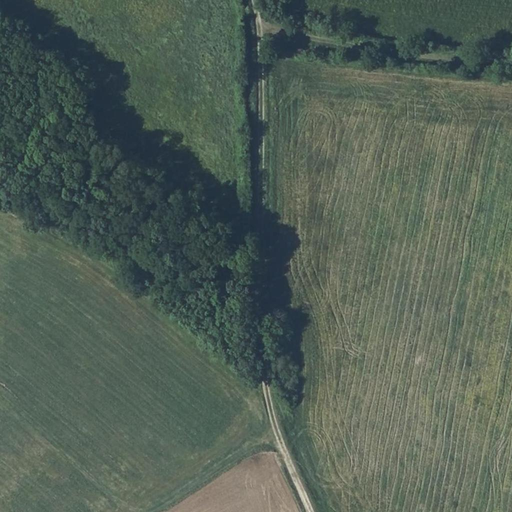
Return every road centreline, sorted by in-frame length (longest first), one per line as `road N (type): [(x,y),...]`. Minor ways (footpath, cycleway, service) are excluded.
road 1 (track): [(252,0),(257,307),(272,434),(310,511)]
road 2 (track): [(258,25),(426,59),(511,60)]
road 3 (track): [(126,511),(0,399)]
road 4 (track): [(272,434),(146,511)]
